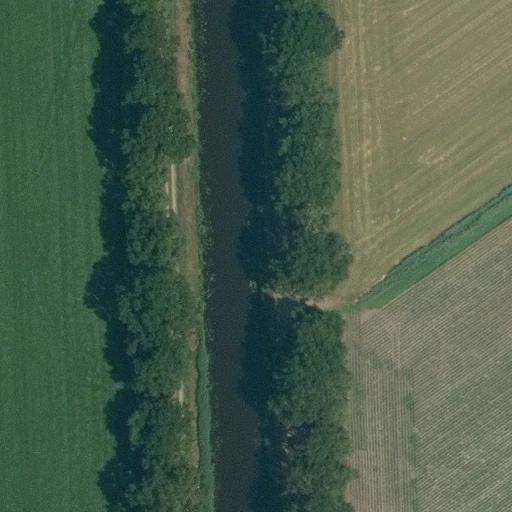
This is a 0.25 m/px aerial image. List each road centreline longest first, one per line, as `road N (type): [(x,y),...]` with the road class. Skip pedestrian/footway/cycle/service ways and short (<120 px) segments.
road 1 (track): [(303,511),(283,0)]
road 2 (track): [(188,511),(172,0)]
